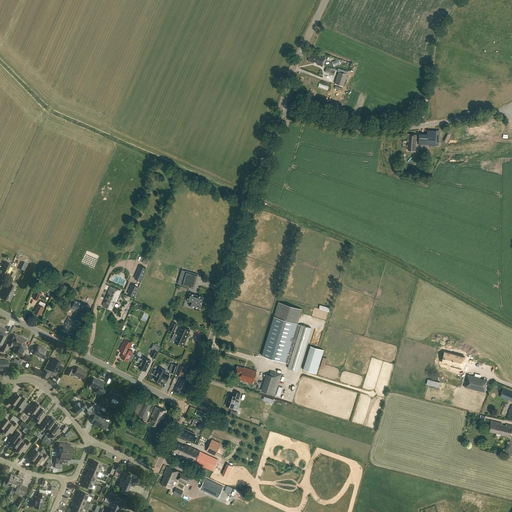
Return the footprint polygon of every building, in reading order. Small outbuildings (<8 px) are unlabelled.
[(326,58),(312,53),(309,61),(314,63),(314,61),(318,63),(317,64),(322,66),(326,58)] [(335,70),(327,67),(325,72),(333,76),(335,70)] [(347,75),(339,72),(335,83),(343,86),(345,79),(347,79),(348,77),(346,76),(347,75)] [(439,131),(428,131),(427,134),(419,134),(419,145),(435,145),(435,141),(439,141),(439,131)] [(416,135),(408,134),(407,141),(409,141),(408,150),(415,151),(416,135)] [(12,264),(6,262),(3,270),(8,273),(12,264)] [(146,269),(139,266),(134,279),(141,282),(146,269)] [(15,270),(12,269),(6,282),(9,283),(15,270)] [(198,275),(185,271),(181,285),(193,289),(198,275)] [(16,286),(10,283),(9,286),(8,286),(2,298),(10,301),(13,295),(12,294),(16,286)] [(139,287),(131,284),(127,294),(134,297),(139,287)] [(121,290),(111,285),(102,306),(111,310),(115,301),(116,301),(121,290)] [(42,293),(36,291),(32,298),(38,301),(42,293)] [(203,297),(189,293),(186,301),(190,302),(189,306),(190,306),(189,307),(193,308),(193,307),(199,309),(203,297)] [(69,309),(83,314),(87,305),(73,300),(69,309)] [(46,303),(40,301),(38,304),(34,313),(40,316),(44,307),(46,303)] [(301,309),(278,302),(261,355),(289,364),(288,368),(298,371),(311,328),(301,325),(297,324),(301,309)] [(78,321),(68,317),(63,329),(72,334),(75,328),(74,327),(75,324),(76,324),(78,321)] [(172,322),(169,331),(173,333),(177,324),(172,322)] [(190,330),(181,326),(177,334),(178,334),(174,343),(182,346),(185,338),(186,338),(190,330)] [(16,347),(21,338),(15,335),(12,340),(11,340),(8,345),(12,347),(13,345),(16,347)] [(23,339),(21,338),(16,347),(20,348),(17,354),(23,357),(28,348),(24,346),(27,340),(23,338),(23,339)] [(132,344),(125,340),(120,351),(124,353),(121,358),(127,361),(132,351),(129,349),(132,344)] [(44,348),(38,345),(34,354),(39,357),(39,356),(47,360),(50,354),(48,354),(49,352),(46,350),(46,351),(43,350),(44,348)] [(310,346),(303,370),(316,374),(323,350),(310,346)] [(158,352),(153,350),(150,356),(155,358),(158,352)] [(444,352),(441,363),(450,365),(450,366),(461,369),(464,356),(453,354),(444,352)] [(32,357),(26,354),(23,360),(29,363),(32,357)] [(144,357),(139,367),(147,371),(152,361),(144,357)] [(56,358),(50,369),(53,370),(60,373),(63,367),(59,365),(61,361),(56,358)] [(5,361),(0,360),(0,372),(3,373),(2,367),(9,366),(8,361),(5,361)] [(173,365),(171,364),(169,371),(171,372),(175,374),(178,366),(174,364),(173,365)] [(184,367),(180,365),(176,374),(180,376),(184,367)] [(243,368),(237,366),(235,374),(237,375),(237,376),(239,376),(238,379),(253,384),(257,371),(244,367),(243,368)] [(83,369),(78,367),(76,371),(73,370),(70,368),(66,374),(70,376),(70,375),(73,376),(74,374),(81,378),(81,377),(84,378),(87,372),(83,370),(83,369)] [(166,371),(160,368),(158,372),(155,370),(153,374),(156,376),(154,379),(160,382),(162,379),(166,381),(169,375),(165,373),(166,371)] [(50,373),(45,370),(42,376),(41,376),(47,379),(50,373)] [(282,374),(270,371),(269,375),(264,392),(275,395),(282,374)] [(485,380),(468,376),(465,387),(482,391),(485,380)] [(100,381),(94,378),(90,386),(98,390),(97,392),(103,395),(106,390),(101,388),(104,382),(100,380),(100,381)] [(188,382),(180,378),(177,386),(176,385),(174,391),(182,395),(188,382)] [(112,400),(113,398),(119,401),(118,402),(122,404),(124,400),(121,398),(123,394),(118,392),(112,389),(110,393),(108,392),(106,397),(112,400)] [(228,406),(228,408),(231,410),(232,407),(233,408),(236,398),(238,399),(240,393),(234,391),(233,395),(228,394),(227,399),(225,405),(228,406)] [(21,397),(16,394),(12,400),(9,398),(5,403),(10,406),(12,403),(15,406),(16,405),(21,397)] [(22,396),(21,397),(16,405),(19,407),(17,410),(21,413),(25,408),(22,406),(27,400),(22,396)] [(150,400),(145,398),(143,402),(140,400),(134,414),(137,415),(145,419),(147,416),(153,403),(149,401),(150,400)] [(75,407),(74,408),(79,414),(86,408),(88,411),(93,408),(90,404),(86,406),(82,401),(80,404),(79,402),(74,406),(75,407)] [(32,412),(34,414),(35,414),(40,407),(41,406),(36,402),(31,409),(29,407),(25,412),(29,415),(32,412)] [(45,411),(40,407),(35,414),(34,414),(33,415),(37,418),(35,421),(39,424),(43,419),(40,417),(45,411)] [(166,411),(155,407),(148,424),(157,428),(161,418),(163,419),(166,411)] [(100,414),(96,412),(93,419),(96,421),(94,424),(105,430),(108,422),(105,421),(107,418),(100,415),(100,414)] [(0,424),(0,427),(3,430),(9,422),(10,421),(6,418),(8,415),(4,413),(0,418),(3,420),(0,424)] [(49,429),(50,430),(55,422),(56,421),(55,421),(56,420),(52,417),(51,418),(46,424),(44,422),(40,427),(44,430),(46,427),(49,429)] [(502,423),(491,420),(488,431),(500,434),(500,436),(510,438),(505,459),(508,460),(510,455),(511,455),(511,425),(507,424),(505,426),(502,425),(502,423)] [(205,424),(199,421),(196,428),(202,431),(205,424)] [(9,422),(3,430),(2,431),(7,434),(12,428),(15,430),(18,425),(14,422),(12,425),(9,422)] [(50,430),(49,429),(48,431),(52,433),(50,436),(54,439),(58,434),(55,432),(60,426),(55,422),(50,430)] [(195,434),(184,429),(183,430),(181,432),(182,433),(182,434),(180,436),(192,442),(195,434)] [(11,445),(16,448),(21,441),(22,441),(22,440),(19,438),(21,435),(17,431),(13,436),(10,441),(13,443),(11,445)] [(221,444),(212,439),(206,451),(215,456),(221,444)] [(21,441),(16,448),(15,450),(20,453),(25,447),(27,449),(31,444),(27,441),(25,443),(22,441),(21,441)] [(62,449),(62,452),(62,453),(71,454),(73,454),(73,448),(65,447),(66,444),(59,443),(59,448),(62,449)] [(185,446),(178,443),(174,451),(184,456),(183,457),(213,471),(218,460),(188,446),(187,446),(185,445),(185,446)] [(39,454),(40,453),(37,450),(39,447),(35,444),(31,449),(34,451),(29,458),(33,461),(34,461),(39,454)] [(33,461),(32,462),(38,466),(42,460),(45,462),(49,456),(41,451),(40,453),(39,454),(34,461),(33,461)] [(62,453),(62,452),(61,452),(60,457),(56,456),(55,464),(62,465),(62,462),(63,459),(70,460),(71,454),(62,453)] [(100,470),(102,466),(106,468),(107,465),(94,460),(91,466),(100,470)] [(232,466),(226,463),(221,475),(227,477),(232,466)] [(100,470),(91,466),(88,473),(97,477),(97,476),(99,472),(103,474),(104,472),(100,470)] [(178,472),(167,466),(164,474),(165,475),(161,484),(171,489),(173,484),(175,480),(176,480),(176,478),(189,484),(192,478),(178,472)] [(88,473),(86,479),(94,483),(95,483),(96,478),(100,480),(101,478),(97,476),(97,477),(88,473)] [(13,486),(17,477),(11,475),(8,482),(5,481),(3,486),(8,488),(9,485),(13,486)] [(121,479),(120,482),(130,486),(131,483),(136,486),(138,480),(128,476),(126,481),(121,479)] [(23,480),(17,477),(13,486),(11,491),(15,493),(24,497),(26,492),(22,490),(23,488),(20,487),(23,480)] [(223,486),(205,477),(200,486),(218,495),(223,486)] [(94,483),(86,479),(83,485),(92,489),(94,485),(98,486),(99,484),(95,483),(94,483)] [(128,489),(130,486),(120,482),(119,485),(123,487),(121,492),(131,497),(133,491),(128,489)] [(36,484),(29,497),(33,499),(40,486),(36,484)] [(183,492),(176,488),(173,493),(180,497),(183,492)] [(81,490),(78,497),(87,501),(89,496),(93,498),(94,496),(81,490)] [(45,494),(39,493),(38,497),(35,497),(35,501),(34,508),(42,509),(43,502),(44,502),(45,494)] [(78,497),(75,503),(84,507),(86,503),(90,504),(91,502),(87,501),(78,497)] [(104,501),(118,508),(120,505),(124,507),(127,501),(126,501),(127,498),(124,497),(123,499),(117,497),(115,502),(106,498),(104,501)] [(118,508),(104,501),(103,501),(102,504),(112,508),(110,511),(120,511),(117,511),(118,508)] [(84,507),(75,503),(72,509),(78,511),(81,511),(83,509),(87,511),(88,509),(84,507)]
